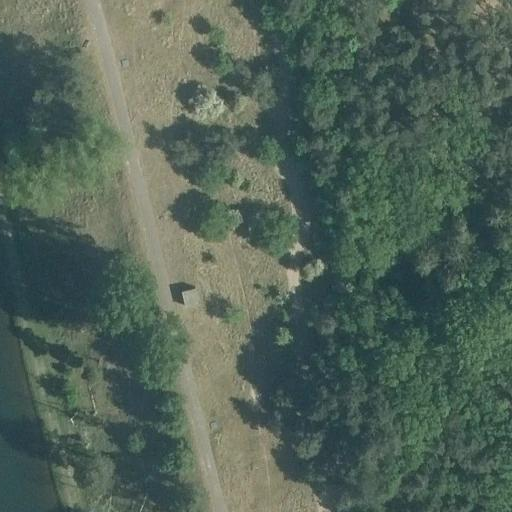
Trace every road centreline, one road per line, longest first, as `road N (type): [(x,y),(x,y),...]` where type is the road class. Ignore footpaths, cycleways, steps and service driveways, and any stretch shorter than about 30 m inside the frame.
road 1 (track): [(219,511),(90,0)]
road 2 (unknown): [(278,0),(285,72),(279,136),(299,217),(293,272),(302,373),(338,511)]
